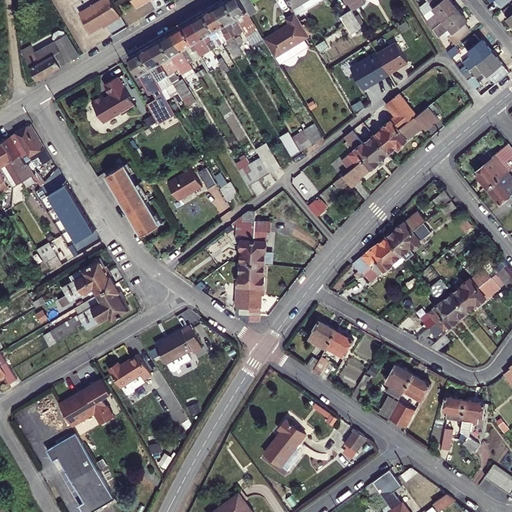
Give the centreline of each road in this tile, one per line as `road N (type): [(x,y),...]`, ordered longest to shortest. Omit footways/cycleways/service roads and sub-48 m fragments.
road 1 (residential): [(188,292),(130,248),(34,97)]
road 2 (residential): [(511,346),(489,373),(470,376),(309,288)]
road 3 (residential): [(0,404),(188,292)]
road 4 (residential): [(200,0),(34,97)]
road 5 (secondary): [(265,347),(167,511)]
road 6 (secondary): [(434,156),(309,288)]
road 7 (residential): [(405,445),(265,347)]
road 8 (residential): [(511,252),(434,156)]
